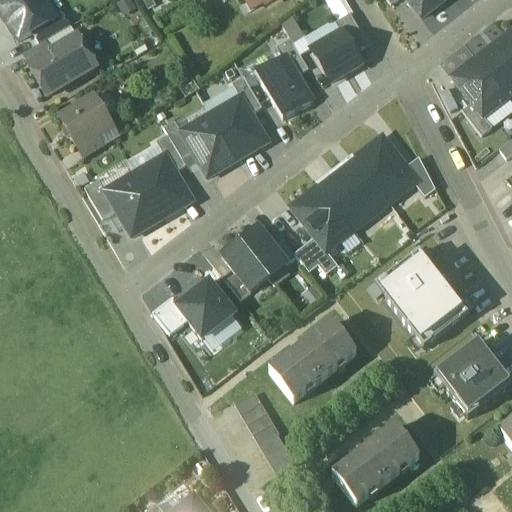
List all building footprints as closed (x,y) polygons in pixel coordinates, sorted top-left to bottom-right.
[(56,22),(42,0),(16,0),(16,2),(16,3),(0,12),(0,17),(18,47),(32,38),(57,24),(56,22)] [(142,0),(146,9),(164,1),(164,0),(142,0)] [(404,2),(402,0),(381,0),(391,12),(404,2)] [(448,0),(403,0),(423,24),(450,2),(448,0)] [(434,38),(480,0),(456,0),(424,26),(434,38)] [(57,24),(32,38),(39,50),(45,47),(70,32),(62,19),(56,22),(57,24)] [(350,20),(336,28),(340,35),(355,59),(369,50),(350,20)] [(340,35),(309,53),(331,89),(361,70),(355,59),(340,35)] [(31,69),(29,71),(48,102),(96,73),(77,42),(51,58),(31,69)] [(511,53),(504,43),(478,63),(508,103),(511,100),(511,53)] [(287,64),(297,81),(308,75),(290,45),(279,51),(287,64)] [(39,50),(25,59),(31,69),(51,58),(45,47),(39,50)] [(478,63),(452,83),(482,123),(508,103),(478,63)] [(287,64),(257,82),(259,86),(282,125),(313,107),(297,81),(287,64)] [(241,101),(251,118),(262,112),(244,81),(233,88),(241,101)] [(95,101),(60,122),(78,153),(98,141),(114,132),(95,101)] [(241,101),(211,119),(213,123),(236,162),(267,144),(251,118),(241,101)] [(213,123),(183,141),(193,158),(208,183),(238,166),(236,162),(213,123)] [(181,164),(193,158),(183,141),(175,127),(163,135),(168,142),(181,164)] [(98,141),(78,153),(84,163),(105,151),(98,141)] [(165,161),(175,178),(185,172),(181,164),(168,142),(157,148),(165,161)] [(383,143),(355,165),(389,210),(415,190),(418,188),(407,173),(383,143)] [(165,161),(134,179),(137,183),(160,222),(190,204),(175,178),(165,161)] [(354,237),(389,210),(355,165),(351,161),(316,188),(354,237)] [(419,164),(407,173),(418,188),(415,190),(425,204),(436,196),(419,164)] [(137,183),(106,201),(116,218),(131,244),(162,226),(160,222),(137,183)] [(102,227),(116,218),(106,201),(98,188),(84,196),(102,227)] [(327,258),(354,237),(316,188),(314,189),(318,193),(291,214),(314,244),(326,259),(327,258)] [(259,235),(241,248),(268,284),(286,270),(272,252),(259,235)] [(326,259),(314,244),(295,260),(310,279),(315,275),(322,284),(337,272),(327,258),(326,259)] [(272,252),(286,270),(295,263),(281,245),(272,252)] [(241,248),(223,262),(236,280),(250,298),(268,284),(241,248)] [(421,260),(379,293),(425,351),(466,318),(421,260)] [(240,305),(250,298),(236,280),(226,288),(240,305)] [(187,327),(202,345),(234,319),(209,288),(177,313),(187,327)] [(177,313),(171,304),(153,319),(170,341),(187,327),(177,313)] [(332,327),(270,377),(294,407),(357,358),(332,327)] [(476,348),(434,380),(468,424),(510,392),(476,348)] [(235,411),(241,421),(261,409),(255,399),(235,411)] [(241,421),(248,432),(268,419),(261,409),(241,421)] [(248,432),(254,442),(274,430),(268,419),(248,432)] [(511,427),(499,438),(511,454),(511,427)] [(254,442),(260,452),(278,441),(280,440),(274,430),(254,442)] [(332,480),(356,511),(420,462),(396,431),(332,480)] [(295,469),(278,441),(260,452),(277,480),(295,469)] [(206,511),(196,499),(179,511),(206,511)]
